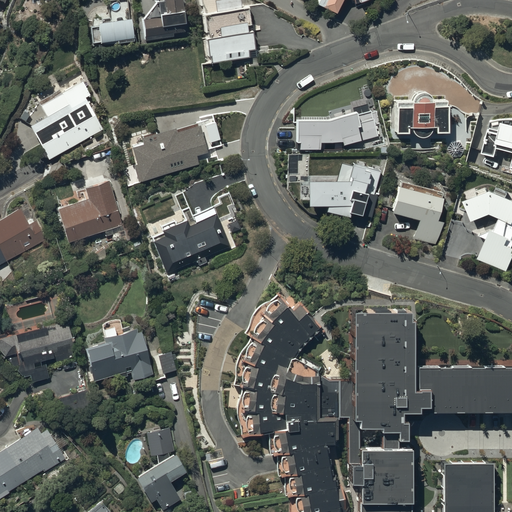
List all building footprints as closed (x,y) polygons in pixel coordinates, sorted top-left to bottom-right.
[(146,16),(142,16),(144,38),(173,36),(172,31),(184,30),(181,0),(156,0),(157,0),(146,16)] [(210,52),(211,60),(247,56),(246,48),(253,47),(247,3),(240,4),(239,0),(199,0),(200,6),(202,6),(203,10),(202,10),(204,29),(206,28),(207,33),(205,33),(208,52),(210,52)] [(317,0),(316,4),(336,14),(342,0),(351,0),(352,2),(353,1),(352,0),(360,0),(361,0),(317,0)] [(106,4),(108,20),(96,21),(97,23),(89,24),(91,42),(100,41),(133,38),(130,18),(128,19),(126,1),(106,4)] [(32,124),(48,154),(80,139),(86,153),(109,146),(85,92),(89,91),(82,74),(60,83),(62,87),(55,90),(55,89),(35,97),(30,94),(19,114),(32,124)] [(410,98),(395,98),(395,131),(407,131),(407,124),(411,124),(411,125),(411,126),(411,127),(411,128),(411,129),(412,130),(412,131),(413,132),(414,133),(414,134),(415,134),(416,135),(417,136),(418,136),(419,136),(420,136),(421,136),(422,136),(423,136),(424,136),(425,136),(426,135),(427,134),(428,134),(428,133),(429,133),(429,132),(430,131),(430,130),(431,129),(431,128),(431,127),(431,126),(431,125),(431,124),(435,124),(435,131),(449,131),(447,97),(433,98),(432,94),(431,94),(431,93),(430,92),(430,91),(429,90),(428,89),(427,89),(427,88),(426,88),(425,87),(424,87),(423,87),(422,87),(421,87),(420,87),(419,87),(418,87),(417,88),(416,88),(415,89),(414,90),(413,91),(413,92),(412,93),(412,94),(412,95),(410,95),(410,98)] [(511,116),(503,115),(501,126),(490,123),(485,149),(495,151),(496,145),(511,148),(511,150),(508,169),(511,169),(511,116)] [(175,121),(140,130),(142,137),(130,140),(133,149),(135,149),(137,158),(135,159),(140,176),(199,160),(196,151),(207,148),(199,120),(177,126),(175,121)] [(309,157),(286,157),(287,186),(307,186),(306,202),(326,202),(324,208),(345,213),(346,208),(361,211),(360,216),(370,218),(376,195),(372,194),(378,171),(367,168),(367,166),(362,164),(362,162),(350,159),(347,169),(341,168),(340,176),(308,176),(309,157)] [(88,191),(57,200),(67,237),(104,226),(105,233),(123,228),(126,239),(140,235),(129,197),(115,201),(107,173),(84,180),(88,191)] [(395,181),(388,209),(416,216),(409,240),(434,246),(441,219),(434,217),(440,194),(438,193),(440,188),(435,187),(434,188),(398,178),(397,182),(395,181)] [(511,192),(490,184),(461,196),(471,220),(489,213),(499,216),(494,227),(491,225),(476,263),(505,274),(511,257),(511,192)] [(19,203),(0,211),(0,259),(46,238),(35,215),(32,217),(30,214),(26,217),(19,203)] [(229,244),(215,209),(189,219),(186,212),(161,222),(164,228),(152,233),(166,268),(196,256),(198,262),(206,259),(204,253),(229,244)] [(490,511),(491,458),(439,460),(439,511),(407,511),(410,436),(403,436),(402,418),(511,417),(511,364),(410,364),(408,307),(349,307),(350,377),(327,378),(289,355),(298,342),(308,332),(317,326),(297,300),(288,308),(276,294),(258,311),(246,333),(251,335),(241,359),(236,383),(240,383),(240,407),(244,434),(266,430),(268,454),(274,453),(277,472),(283,472),(285,494),(289,493),(291,511),(308,511),(315,511),(314,511),(345,511),(340,483),(332,485),(321,440),(333,440),(333,415),(346,415),(346,479),(356,479),(355,511),(490,511)] [(77,348),(68,312),(50,317),(51,318),(46,319),(46,317),(14,325),(14,327),(0,329),(0,344),(4,350),(16,347),(19,360),(17,364),(19,374),(29,372),(31,379),(50,374),(48,365),(75,358),(73,349),(77,348)] [(84,333),(93,374),(118,368),(119,374),(127,372),(126,369),(130,369),(131,376),(152,372),(143,327),(137,328),(135,320),(121,323),(119,313),(101,317),(103,329),(84,333)] [(171,346),(157,349),(162,369),(175,366),(171,346)] [(86,388),(55,396),(58,408),(89,400),(86,388)] [(0,494),(9,489),(8,487),(43,466),(43,468),(65,455),(46,423),(40,427),(36,421),(0,442),(0,494)] [(156,455),(135,466),(149,495),(155,492),(160,501),(177,493),(171,482),(188,473),(174,446),(172,447),(169,422),(145,425),(149,452),(156,451),(156,455)]
